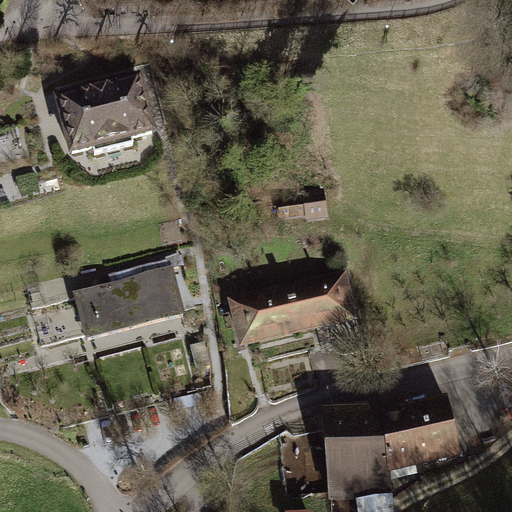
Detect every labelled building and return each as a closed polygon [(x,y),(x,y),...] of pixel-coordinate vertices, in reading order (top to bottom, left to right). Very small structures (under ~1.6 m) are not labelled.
[(142,81),(59,105),(76,165),(96,159),(98,163),(140,151),(139,147),(160,141),(142,81)] [(270,226),(329,219),(326,194),(267,201),(270,226)] [(74,301),(81,325),(180,297),(173,273),(74,301)] [(300,339),(361,325),(348,275),(287,290),(300,339)] [(239,354),(300,339),(287,290),(226,304),(239,354)] [(87,347),(187,319),(180,297),(81,325),(87,347)] [(451,402),(387,418),(387,410),(326,412),(329,501),(390,498),(389,478),(465,459),(451,402)]
